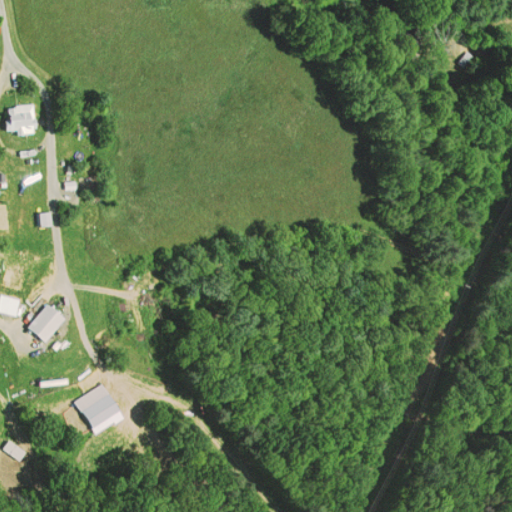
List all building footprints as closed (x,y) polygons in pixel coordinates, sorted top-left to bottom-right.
[(40,107),(13,106),(11,132),(39,134),(40,107)] [(54,214),(44,215),(45,227),(55,226),(54,214)] [(69,319),(53,302),(30,324),(46,341),(69,319)] [(69,400),(85,434),(115,420),(100,386),(69,400)] [(0,451),(12,459),(15,454),(0,444),(0,451)]
